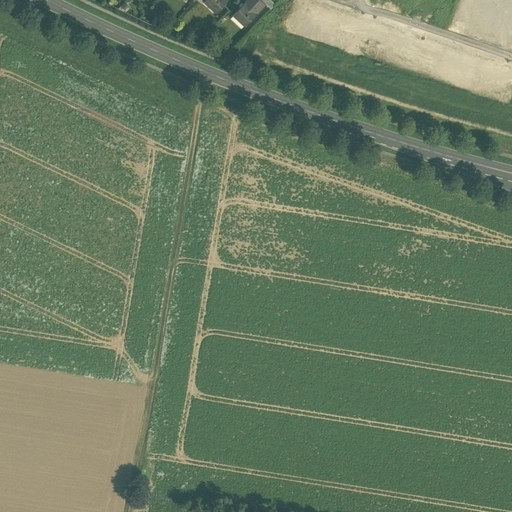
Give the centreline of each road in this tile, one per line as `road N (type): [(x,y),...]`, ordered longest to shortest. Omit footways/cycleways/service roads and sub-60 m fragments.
road 1 (track): [(204,72),(127,511)]
road 2 (secondary): [(44,0),(169,58),(384,138)]
road 3 (secondary): [(511,172),(384,138)]
road 4 (secondary): [(384,138),(503,179)]
